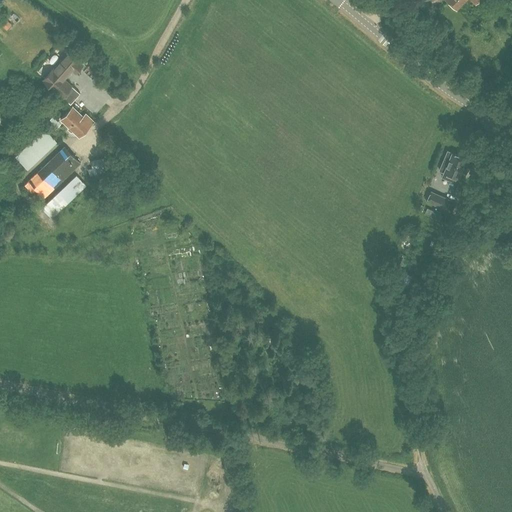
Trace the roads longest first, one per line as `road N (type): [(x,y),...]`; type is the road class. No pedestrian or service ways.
road 1 (unclassified): [(443,511),(425,475),(0,385)]
road 2 (track): [(425,475),(402,322),(491,116)]
road 3 (tertiary): [(511,122),(461,100),(336,0)]
